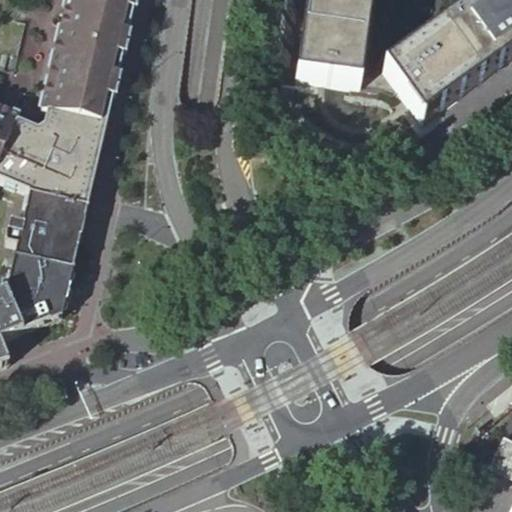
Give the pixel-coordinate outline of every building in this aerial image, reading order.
[(15,127),(17,123),(0,115),(0,186),(14,192),(27,198),(30,199),(86,212),(135,0),(67,0),(39,117),(46,118),(42,133),(35,136),(15,127)] [(278,0),(268,81),(293,84),(358,94),(371,0),(278,0)] [(511,0),(487,0),(464,17),(382,76),(421,129),(431,143),(464,128),(468,126),(470,125),(511,95),(511,0)] [(30,199),(27,198),(20,228),(11,225),(6,250),(15,253),(13,262),(71,276),(86,212),(30,199)] [(32,334),(61,323),(71,276),(13,262),(5,297),(0,298),(0,336),(11,342),(32,334)] [(0,345),(1,346),(11,342),(0,336),(0,345)] [(0,374),(10,370),(5,357),(1,346),(0,345),(0,374)]
